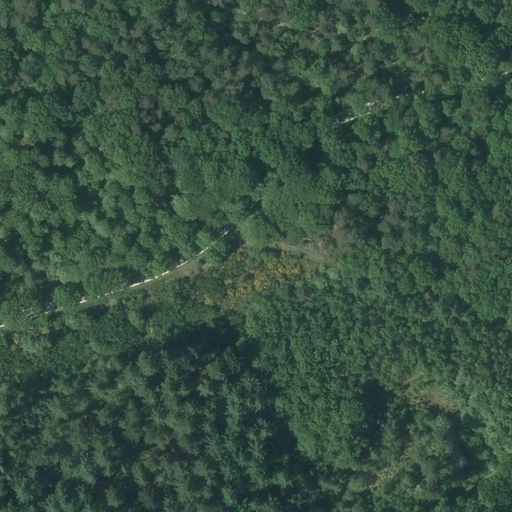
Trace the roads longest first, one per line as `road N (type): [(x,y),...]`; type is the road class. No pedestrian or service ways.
road 1 (unclassified): [(0,322),(177,262),(230,223),(326,124),(511,74)]
road 2 (track): [(199,0),(282,26),(440,46)]
